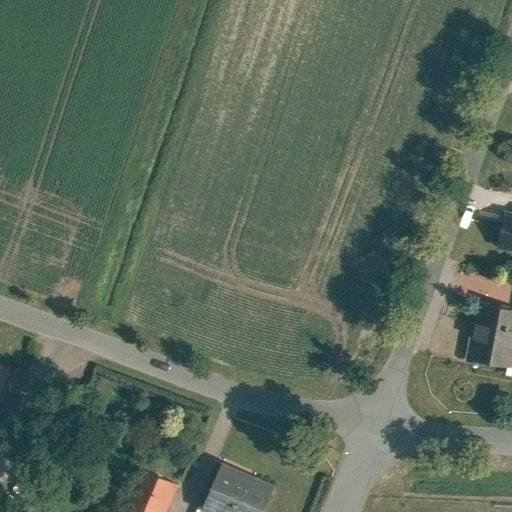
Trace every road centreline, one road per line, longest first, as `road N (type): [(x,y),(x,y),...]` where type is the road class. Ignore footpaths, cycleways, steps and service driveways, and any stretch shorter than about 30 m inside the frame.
road 1 (residential): [(373,434),(511,7)]
road 2 (residential): [(0,303),(254,400),(373,434)]
road 3 (residential): [(373,434),(511,441)]
